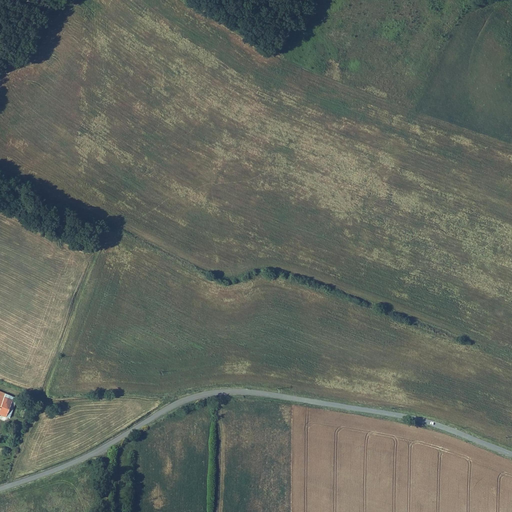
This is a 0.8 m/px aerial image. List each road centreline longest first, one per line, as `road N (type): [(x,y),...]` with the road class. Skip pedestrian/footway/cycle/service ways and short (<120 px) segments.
road 1 (tertiary): [(511,454),(402,415),(220,391),(180,401),(71,463),(0,487)]
road 2 (track): [(0,387),(57,402),(180,401)]
